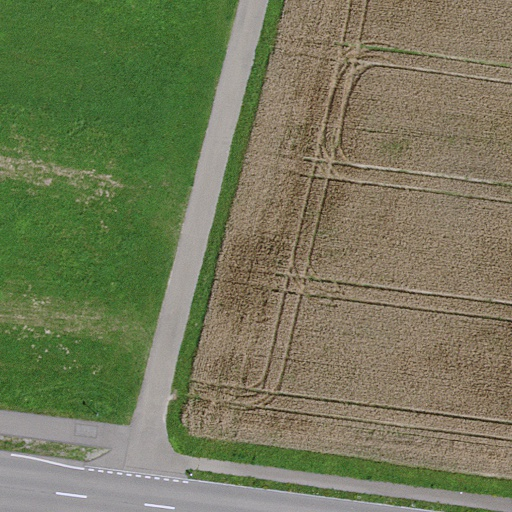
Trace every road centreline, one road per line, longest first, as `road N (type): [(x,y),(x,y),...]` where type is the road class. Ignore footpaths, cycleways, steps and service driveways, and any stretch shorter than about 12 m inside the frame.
road 1 (unknown): [(0,93),(219,133),(299,179),(341,226),(368,282),(380,486)]
road 2 (track): [(132,499),(250,0)]
road 3 (secondary): [(228,511),(0,481)]
